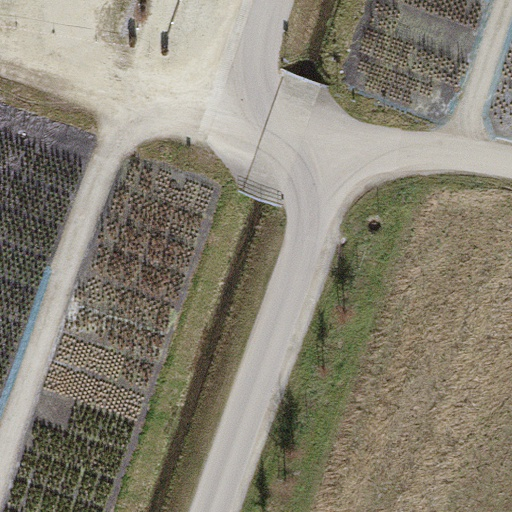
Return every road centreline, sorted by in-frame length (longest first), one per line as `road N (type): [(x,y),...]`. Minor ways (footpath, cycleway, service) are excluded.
road 1 (unclassified): [(213,511),(341,146),(235,112),(273,0)]
road 2 (track): [(235,112),(155,94),(107,150),(0,474)]
road 3 (track): [(341,146),(511,170)]
road 4 (track): [(155,94),(0,47)]
road 5 (unknown): [(468,164),(511,33)]
